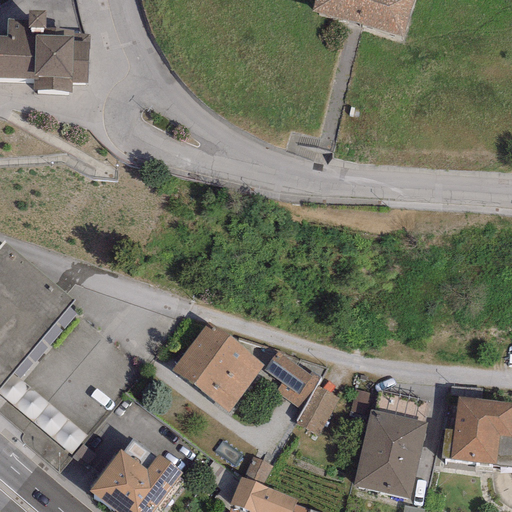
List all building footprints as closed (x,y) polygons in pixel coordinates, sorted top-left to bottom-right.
[(402,36),(416,0),(314,0),(312,10),(402,36)] [(45,11),(27,10),(27,21),(6,20),(5,37),(0,36),(0,77),(33,79),(32,91),(71,93),(72,83),(88,84),(90,35),(72,34),(72,30),(44,29),(45,11)] [(0,388),(73,302),(2,243),(0,245),(0,388)] [(263,365),(207,323),(171,371),(227,413),(263,365)] [(309,375),(277,352),(263,370),(281,384),(275,392),(296,407),(320,378),(311,372),(309,375)] [(339,399),(316,386),(295,424),(318,435),(339,399)] [(377,396),(354,390),(348,415),(367,420),(369,410),(374,411),(377,396)] [(511,403),(458,396),(453,430),(444,428),(440,457),(495,465),(499,436),(511,437),(511,436),(511,403)] [(374,411),(369,410),(367,420),(352,485),(410,498),(427,423),(374,411)] [(511,436),(511,437),(499,436),(495,465),(511,467),(511,436)] [(152,511),(182,473),(157,455),(146,469),(119,449),(87,491),(114,511),(152,511)] [(252,458),(243,479),(262,486),(270,466),(252,458)] [(243,479),(240,477),(228,504),(231,505),(247,511),(291,511),(295,504),(296,501),(262,486),(243,479)]
